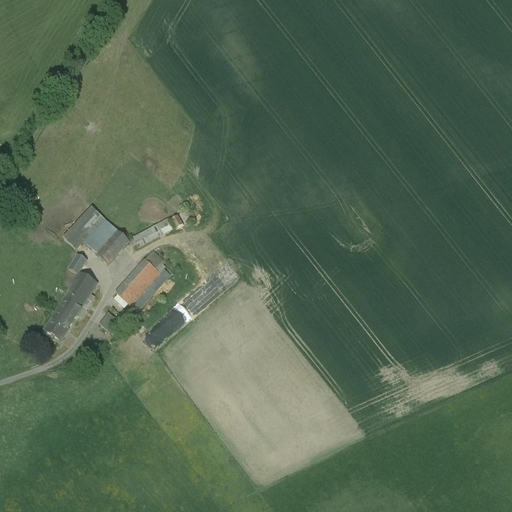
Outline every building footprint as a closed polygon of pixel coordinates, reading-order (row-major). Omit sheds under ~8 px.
[(91,210),(64,241),(76,252),(84,244),(105,221),(91,210)] [(182,225),(177,217),(170,221),(175,229),(182,225)] [(129,243),(105,221),(84,244),(108,266),(129,243)] [(168,221),(133,239),(138,249),(173,230),(168,221)] [(153,254),(116,294),(137,314),(170,276),(164,271),(165,269),(162,266),(164,264),(153,254)] [(86,262),(77,257),(68,271),(77,277),(79,274),(86,262)] [(77,277),(70,290),(44,332),(61,343),(81,310),(86,313),(92,303),(94,299),(90,297),(97,285),(79,274),(77,277)] [(100,327),(113,337),(121,326),(108,316),(100,327)]
